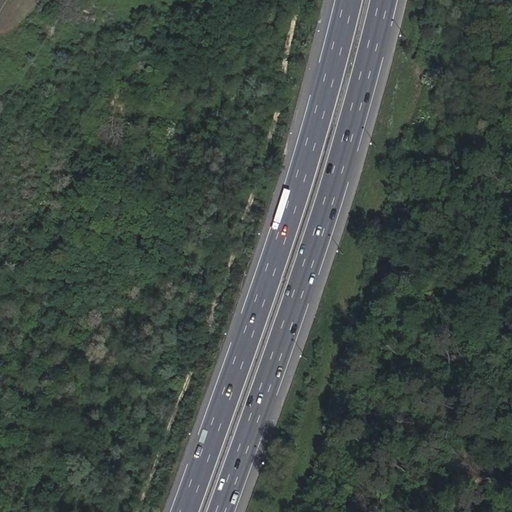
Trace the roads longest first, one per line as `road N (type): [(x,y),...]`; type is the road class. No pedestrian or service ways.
road 1 (trunk): [(349,0),(315,129),(183,511)]
road 2 (trunk): [(219,511),(301,285),(383,0)]
